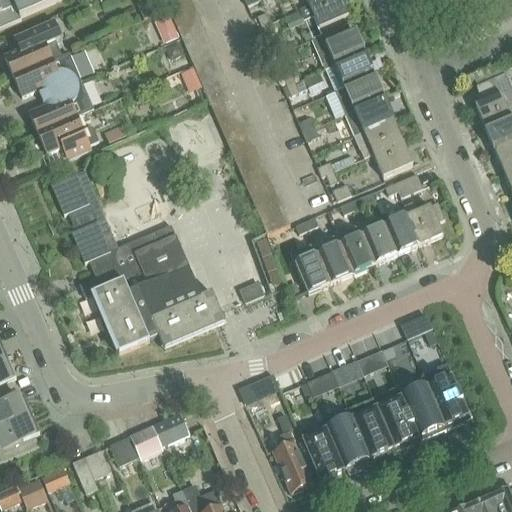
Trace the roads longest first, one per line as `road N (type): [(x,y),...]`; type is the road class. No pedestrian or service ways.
road 1 (residential): [(210,375),(70,395),(0,247)]
road 2 (residential): [(210,375),(270,363),(472,278)]
road 3 (residential): [(472,278),(486,235),(419,78)]
road 4 (residential): [(267,511),(210,375)]
road 5 (residential): [(376,511),(511,455)]
road 6 (residential): [(511,410),(469,311),(472,278)]
